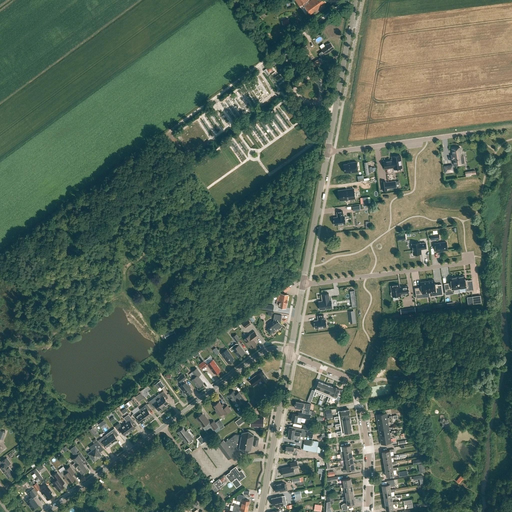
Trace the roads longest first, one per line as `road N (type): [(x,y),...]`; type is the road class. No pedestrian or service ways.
road 1 (residential): [(42,511),(266,349),(290,353)]
road 2 (track): [(354,1),(166,132)]
road 3 (residential): [(367,511),(358,385),(290,353)]
road 4 (secondary): [(260,511),(290,353)]
road 5 (residential): [(469,262),(316,283)]
road 6 (secondary): [(327,151),(355,0)]
road 7 (residential): [(473,131),(339,151)]
road 8 (secondary): [(303,283),(327,151)]
